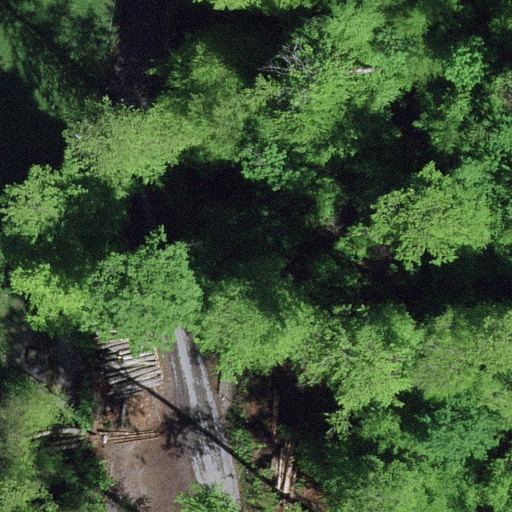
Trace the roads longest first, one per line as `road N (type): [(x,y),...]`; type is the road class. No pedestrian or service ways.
road 1 (unclassified): [(151,0),(125,106),(225,511)]
road 2 (track): [(51,422),(51,272),(125,106)]
